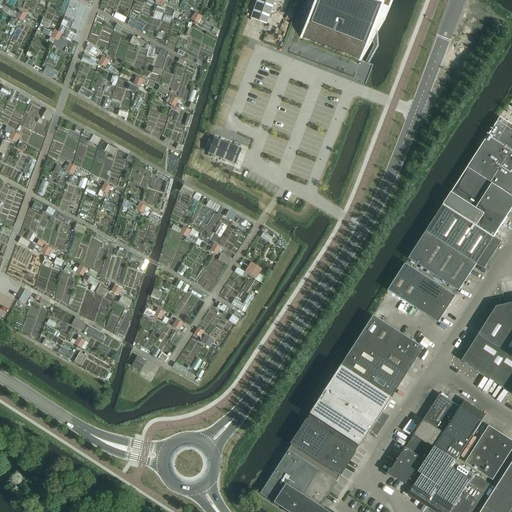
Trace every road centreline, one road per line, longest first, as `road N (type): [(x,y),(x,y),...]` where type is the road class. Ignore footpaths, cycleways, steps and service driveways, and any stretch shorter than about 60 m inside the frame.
road 1 (unclassified): [(232,420),(365,227),(457,0)]
road 2 (unclassified): [(406,510),(363,482),(434,366)]
road 3 (unclassified): [(434,366),(507,253)]
road 4 (tertiary): [(107,443),(0,376)]
